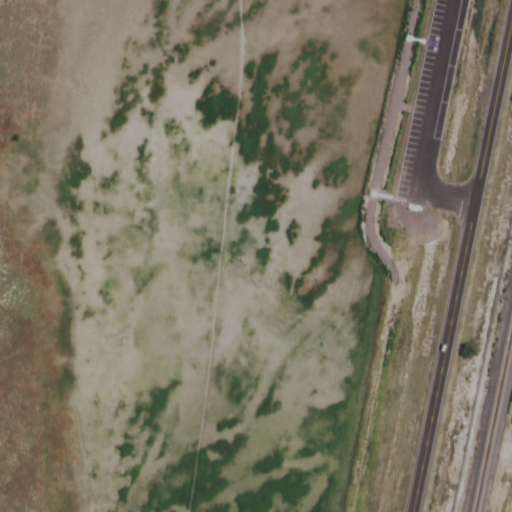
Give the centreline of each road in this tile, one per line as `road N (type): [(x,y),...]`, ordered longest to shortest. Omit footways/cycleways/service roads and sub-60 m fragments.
road 1 (track): [(453,0),(354,511)]
road 2 (secondary): [(413,511),(511,26)]
